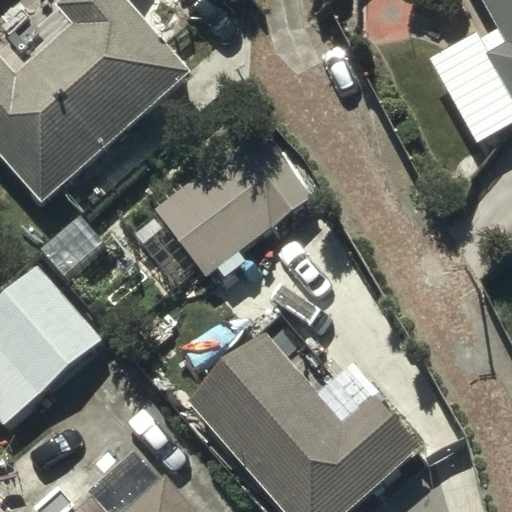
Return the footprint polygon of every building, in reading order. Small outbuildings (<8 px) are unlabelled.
[(0,66),(0,161),(43,210),(190,82),(118,0),(65,0),(54,10),(72,31),(13,82),(0,66)] [(511,0),(478,0),(499,38),(479,48),(511,109),(511,0)] [(203,177),(154,213),(204,282),(311,203),(263,138),(242,153),(235,144),(198,171),(203,177)] [(0,427),(4,433),(102,348),(36,273),(0,304),(0,427)] [(277,354),(200,420),(279,511),(378,511),(431,467),(385,413),(352,442),(277,354)] [(190,511),(174,492),(151,511),(190,511)]
